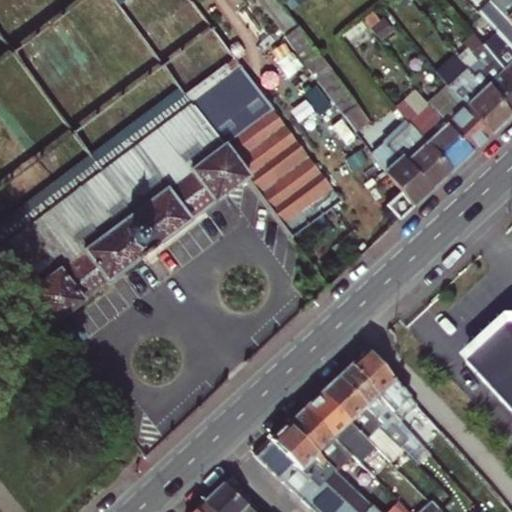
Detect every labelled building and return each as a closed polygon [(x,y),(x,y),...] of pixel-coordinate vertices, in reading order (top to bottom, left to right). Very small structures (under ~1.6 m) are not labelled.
[(278,0),(265,0),(257,6),(269,21),(286,10),(278,0)] [(286,10),(269,21),(342,116),(354,107),(286,10)] [(511,14),(494,33),(506,47),(511,52),(511,14)] [(362,20),(340,38),(347,47),(369,28),(362,20)] [(511,52),(506,47),(493,59),(498,66),(511,82),(511,52)] [(511,82),(498,66),(493,59),(476,74),(486,85),(509,117),(511,114),(511,82)] [(486,85),(476,74),(471,79),(456,63),(438,78),(450,96),(455,91),(458,95),(453,99),(458,104),(463,99),(490,135),(509,117),(486,85)] [(0,248),(0,268),(21,296),(272,110),(242,70),(0,248)] [(419,92),(398,109),(410,124),(450,173),(471,153),(446,125),(419,92)] [(446,125),(471,153),(490,135),(463,99),(458,104),(462,109),(446,125)] [(365,121),(354,107),(342,116),(353,130),(365,121)] [(339,200),(272,110),(21,296),(45,328),(244,179),(288,238),(339,200)] [(450,173),(410,124),(372,156),(400,192),(412,208),(450,173)] [(384,206),(399,220),(412,208),(400,192),(384,206)] [(511,323),(510,323),(466,363),(511,412),(511,323)] [(365,350),(348,366),(396,418),(398,421),(415,406),(385,373),(372,358),(365,350)] [(384,425),(378,431),(380,433),(397,448),(404,442),(388,426),(396,418),(348,366),(333,380),(384,425)] [(333,380),(318,394),(366,442),(389,464),(401,452),(397,448),(380,433),(378,431),(384,425),(333,380)] [(366,442),(318,394),(300,410),(350,457),(359,465),(365,459),(381,473),(389,464),(366,442)] [(350,457),(300,410),(285,424),(303,442),(335,471),(350,457)] [(379,511),(335,471),(303,442),(285,424),(252,455),(312,511),(379,511)] [(250,511),(220,484),(201,502),(211,511),(250,511)] [(492,507),(500,501),(485,484),(477,491),(492,507)] [(418,511),(412,511),(402,499),(389,510),(390,511),(446,511),(434,498),(418,511)] [(211,511),(201,502),(190,511),(211,511)]
